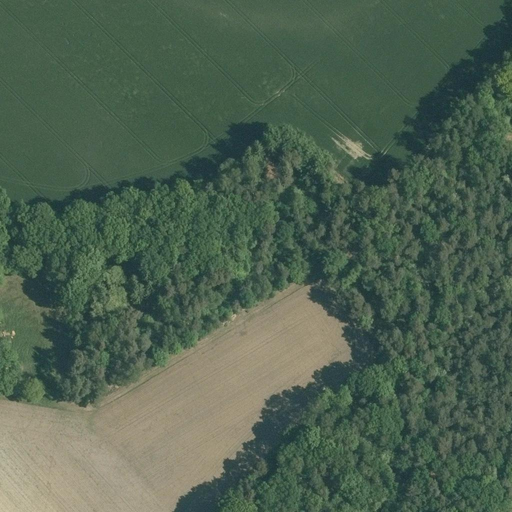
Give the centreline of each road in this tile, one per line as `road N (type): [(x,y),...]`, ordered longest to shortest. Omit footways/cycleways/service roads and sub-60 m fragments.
road 1 (track): [(350,262),(302,282),(88,410),(73,399),(76,352),(117,317),(229,271),(275,222)]
road 2 (track): [(0,211),(52,221),(175,203),(295,228),(350,262)]
road 3 (track): [(511,48),(379,206),(350,262)]
road 4 (track): [(350,262),(374,295),(382,338),(323,459)]
road 5 (track): [(350,262),(449,246),(511,246)]
road 6 (track): [(56,220),(68,248),(76,352)]
